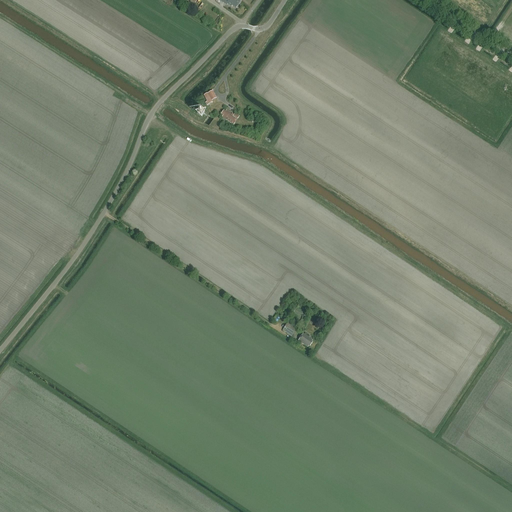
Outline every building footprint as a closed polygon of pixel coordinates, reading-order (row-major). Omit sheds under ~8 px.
[(241,0),(217,0),(218,0),(219,0),(225,4),(225,3),(232,7),(233,7),(236,9),(241,2),(241,1),(241,0)] [(217,99),(213,91),(204,96),(208,102),(205,103),(207,106),(213,103),(212,101),(217,99)] [(206,112),(205,109),(202,108),(199,109),(197,112),(198,115),(201,116),(204,115),(206,112)] [(234,125),(239,117),(235,114),(234,115),(227,111),(226,112),(224,111),(221,115),(224,116),(223,117),(234,125)] [(282,331),(293,338),(299,329),(288,322),(282,331)] [(312,341),(305,336),(302,334),(298,341),(308,347),(309,346),(310,347),(312,343),(311,342),(312,341)]
